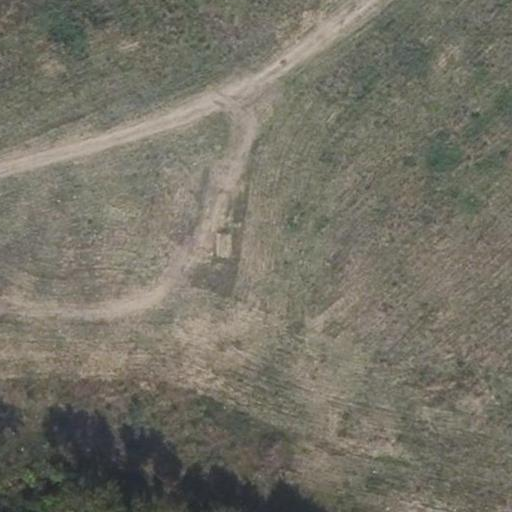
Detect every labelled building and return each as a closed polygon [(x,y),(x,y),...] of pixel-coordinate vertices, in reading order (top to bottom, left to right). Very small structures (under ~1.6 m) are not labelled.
[(407,84),(450,54),(435,33),(392,63),(407,84)] [(124,44),(131,74),(158,68),(151,38),(124,44)] [(372,74),(382,67),(362,41),(352,49),(372,74)] [(89,86),(90,52),(54,51),(53,85),(89,86)] [(308,132),(309,117),(298,116),(295,167),(331,169),(333,134),(308,132)] [(70,188),(71,224),(139,222),(138,186),(70,188)] [(0,266),(13,267),(15,234),(0,233),(0,266)] [(281,253),(272,279),(288,285),(297,259),(281,253)] [(262,300),(255,324),(275,330),(282,306),(262,300)] [(121,370),(154,380),(160,358),(128,348),(121,370)] [(237,349),(226,378),(251,387),(261,357),(237,349)] [(96,390),(98,357),(75,356),(72,388),(96,390)] [(0,364),(0,444),(25,445),(28,366),(0,364)] [(113,469),(113,447),(67,446),(67,469),(113,469)]
